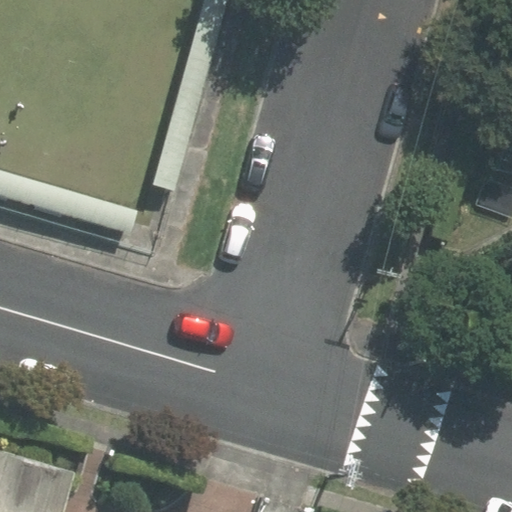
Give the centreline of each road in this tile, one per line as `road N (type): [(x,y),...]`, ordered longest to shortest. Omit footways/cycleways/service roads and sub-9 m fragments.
road 1 (residential): [(253,383),(360,0)]
road 2 (residential): [(253,383),(511,460)]
road 3 (residential): [(0,308),(253,383)]
